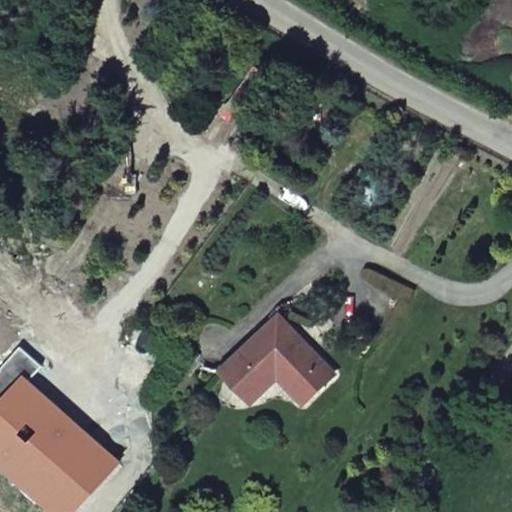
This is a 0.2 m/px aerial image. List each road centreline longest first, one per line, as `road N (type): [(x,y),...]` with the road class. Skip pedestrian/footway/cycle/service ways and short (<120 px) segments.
road 1 (tertiary): [(259,0),(511,145)]
road 2 (unclassified): [(511,360),(399,511)]
